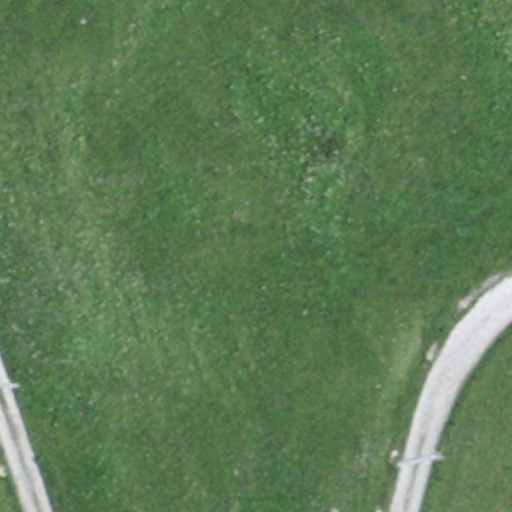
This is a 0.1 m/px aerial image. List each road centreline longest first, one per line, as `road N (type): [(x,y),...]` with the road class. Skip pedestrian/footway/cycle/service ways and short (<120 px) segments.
road 1 (track): [(408,511),(443,389),(480,320),(511,294)]
road 2 (track): [(0,378),(41,511)]
